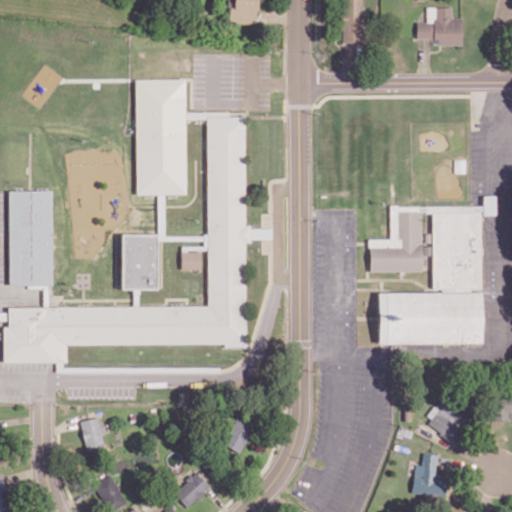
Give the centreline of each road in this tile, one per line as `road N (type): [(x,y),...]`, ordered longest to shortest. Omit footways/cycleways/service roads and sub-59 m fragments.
road 1 (residential): [(246,511),(281,475),(301,413),(299,0)]
road 2 (residential): [(511,82),(299,84)]
road 3 (residential): [(43,384),(45,460),(60,511)]
